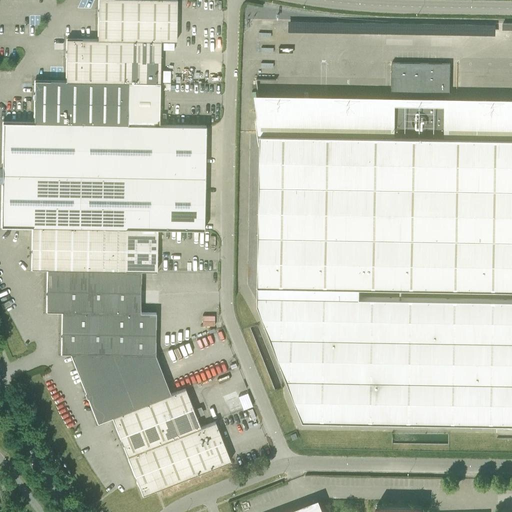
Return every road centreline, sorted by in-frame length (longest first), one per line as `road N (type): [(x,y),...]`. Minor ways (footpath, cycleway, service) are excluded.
road 1 (unclassified): [(288,465),(228,319),(229,0)]
road 2 (unclassified): [(288,465),(511,465)]
road 3 (tertiary): [(511,6),(322,0)]
road 4 (tertiary): [(72,511),(0,384)]
road 5 (unclassified): [(169,511),(288,465)]
